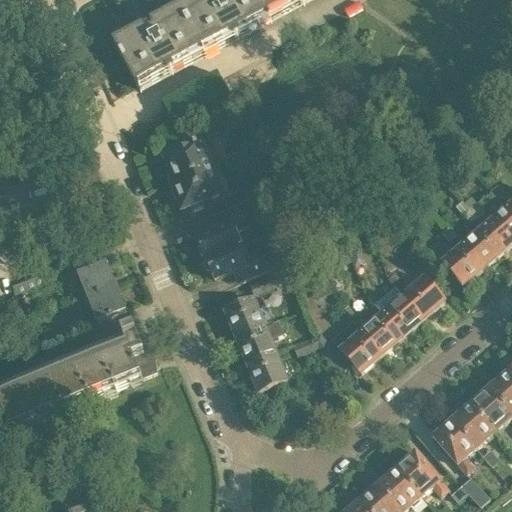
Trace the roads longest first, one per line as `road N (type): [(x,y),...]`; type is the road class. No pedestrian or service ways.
road 1 (residential): [(224,427),(48,0)]
road 2 (residential): [(337,455),(511,305)]
road 3 (residential): [(337,455),(296,462),(256,451),(224,427)]
